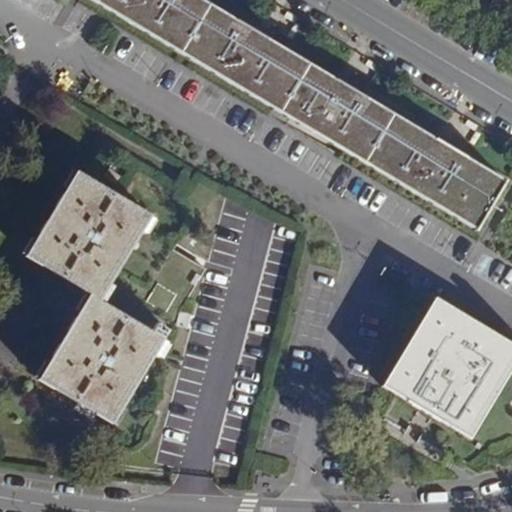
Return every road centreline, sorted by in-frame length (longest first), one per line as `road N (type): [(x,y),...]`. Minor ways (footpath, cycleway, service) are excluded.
road 1 (residential): [(0,12),(506,309)]
road 2 (tertiary): [(511,103),(339,0)]
